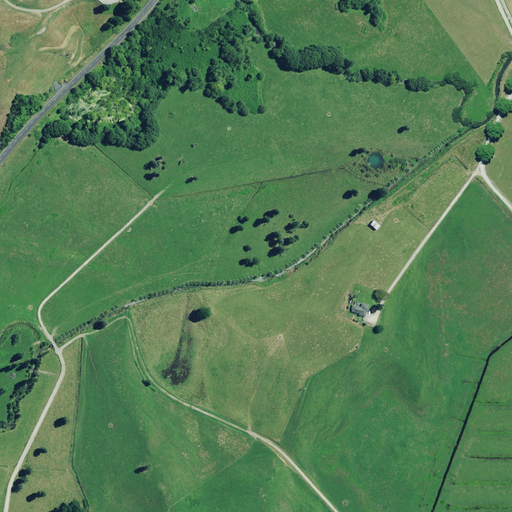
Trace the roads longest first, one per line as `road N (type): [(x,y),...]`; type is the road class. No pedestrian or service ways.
road 1 (track): [(5,511),(63,372),(40,307),(162,191)]
road 2 (track): [(337,511),(283,452),(164,392),(149,378),(126,318),(58,350)]
road 3 (unclassified): [(0,161),(154,0)]
road 4 (track): [(511,95),(482,158),(484,175),(511,208)]
